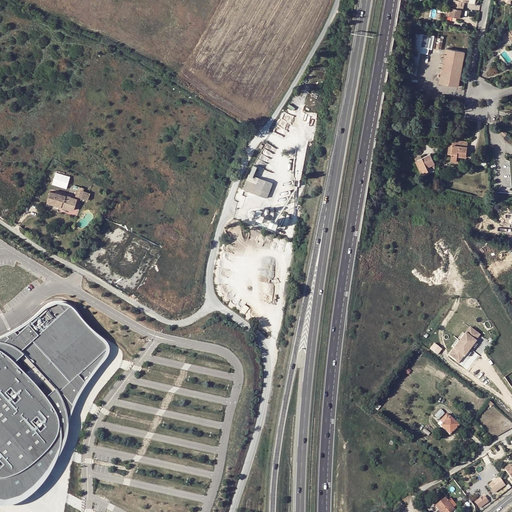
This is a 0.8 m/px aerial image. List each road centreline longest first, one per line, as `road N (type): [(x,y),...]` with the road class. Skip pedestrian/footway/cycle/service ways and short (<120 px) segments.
road 1 (unclassified): [(232,511),(268,394),(267,354),(244,323),(213,301),(210,268),(240,175),(337,0)]
road 2 (motorway): [(324,511),(340,308),(392,0)]
road 3 (motorway): [(343,134),(280,432),(273,511)]
road 4 (motorway): [(343,134),(306,390),(300,511)]
road 5 (track): [(213,301),(196,316),(167,322),(0,222)]
road 6 (motorway): [(367,0),(343,134)]
